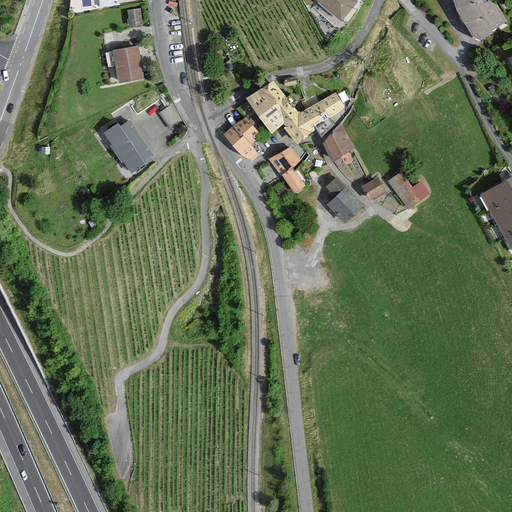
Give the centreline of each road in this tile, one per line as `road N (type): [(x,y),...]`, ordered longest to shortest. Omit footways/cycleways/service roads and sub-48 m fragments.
road 1 (residential): [(201,126),(251,185),(272,230),(307,511)]
road 2 (track): [(192,137),(205,176),(202,275),(173,311),(158,353),(121,377),(126,475)]
road 3 (residential): [(198,121),(275,76),(318,67),(352,48),(381,0)]
road 4 (motorway): [(89,511),(0,326)]
road 5 (residential): [(156,0),(163,58),(198,121)]
